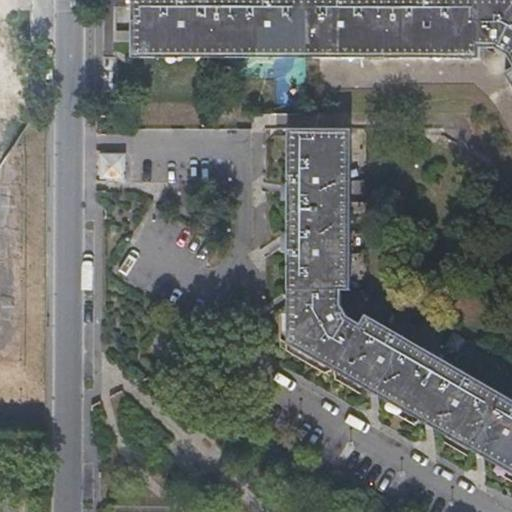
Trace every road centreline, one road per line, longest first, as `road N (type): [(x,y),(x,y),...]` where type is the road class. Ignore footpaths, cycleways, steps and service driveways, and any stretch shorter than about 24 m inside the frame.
road 1 (residential): [(67,511),(69,0)]
road 2 (residential): [(478,511),(244,375)]
